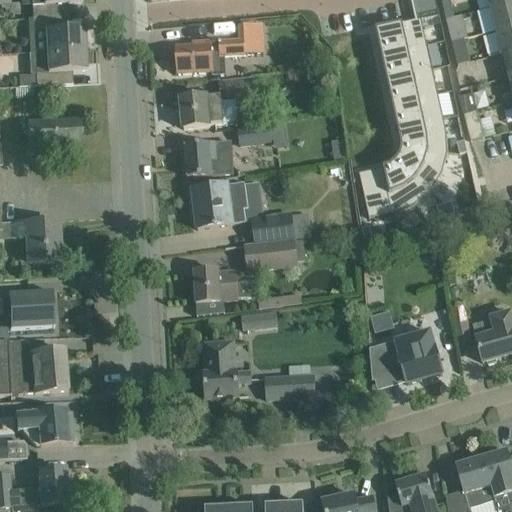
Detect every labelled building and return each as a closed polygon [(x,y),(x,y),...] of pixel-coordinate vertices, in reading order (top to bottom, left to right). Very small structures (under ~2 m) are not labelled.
[(31,0),(33,21),(60,20),(60,7),(82,5),(81,0),(31,0)] [(426,7),(423,0),(420,0),(413,2),(415,10),(426,7)] [(511,0),(487,0),(490,9),(511,3),(511,0)] [(511,3),(490,9),(496,32),(511,28),(511,3)] [(438,13),(436,5),(426,7),(427,16),(438,13)] [(427,16),(426,7),(415,10),(417,18),(427,16)] [(454,8),(444,10),(446,20),(456,18),(454,8)] [(28,22),(30,54),(33,54),(84,52),(83,30),(61,31),(60,20),(33,21),(28,22)] [(460,20),(446,23),(449,34),(462,31),(460,20)] [(417,22),(376,32),(382,57),(427,47),(425,37),(421,22),(417,22)] [(193,49),(177,50),(178,77),(212,75),(212,79),(225,78),(224,58),(265,55),(263,25),(240,26),(240,42),(219,43),(219,44),(193,45),(193,49)] [(497,35),(483,39),(489,59),(511,53),(511,28),(496,32),(497,35)] [(427,47),(382,57),(387,82),(432,72),(427,47)] [(33,54),(30,54),(31,77),(37,77),(37,89),(44,88),(64,87),(63,75),(86,73),(85,52),(33,54)] [(511,53),(489,59),(481,61),(484,72),(505,67),(508,79),(511,77),(511,53)] [(481,61),(463,66),(466,79),(484,74),(484,72),(481,61)] [(432,72),(387,82),(393,107),(438,96),(432,72)] [(220,84),(222,102),(253,99),(251,81),(220,84)] [(438,96),(393,107),(398,131),(443,121),(443,120),(438,99),(438,96)] [(472,96),(458,100),(463,117),(477,113),(472,96)] [(181,102),(184,130),(210,127),(210,126),(222,125),(219,99),(207,100),(207,99),(181,102)] [(463,117),(465,124),(470,144),(484,140),(477,113),(463,117)] [(443,121),(398,131),(401,143),(402,149),(402,151),(448,155),(446,134),(443,121)] [(27,124),(28,152),(82,149),(80,122),(27,124)] [(507,127),(496,130),(497,137),(509,134),(507,127)] [(238,131),(240,149),(273,145),(271,128),(238,131)] [(344,143),(332,145),(335,163),(347,161),(344,143)] [(467,155),(465,143),(457,145),(459,157),(467,155)] [(187,180),(226,178),(234,177),(231,145),(185,148),(187,180)] [(398,161),(396,163),(431,194),(442,176),(448,155),(402,151),(401,154),(400,157),(399,159),(398,161)] [(387,169),(384,170),(395,215),(415,207),(431,194),(396,163),(395,165),(392,167),(389,168),(387,169)] [(380,171),(359,176),(369,221),(395,215),(384,170),(380,171)] [(249,210),(245,185),(228,188),(228,187),(189,192),(191,211),(195,211),(198,232),(233,228),(233,227),(245,226),(243,211),(249,210)] [(452,204),(444,206),(447,218),(455,216),(452,204)] [(447,218),(444,206),(436,208),(439,220),(447,218)] [(253,225),(255,250),(305,243),(311,242),(308,219),(253,225)] [(57,224),(0,228),(1,233),(0,233),(0,243),(18,242),(20,269),(31,269),(31,266),(59,264),(57,224)] [(365,243),(373,241),(370,229),(362,231),(365,243)] [(307,263),(305,243),(255,250),(245,252),(247,274),(299,268),(299,264),(307,263)] [(255,300),(253,274),(237,276),(237,273),(218,274),(218,273),(195,275),(196,307),(220,305),(239,305),(239,301),(255,300)] [(458,278),(449,280),(450,288),(459,286),(458,278)] [(52,293),(8,296),(10,331),(54,329),(52,293)] [(464,306),(449,309),(457,347),(472,343),(464,306)] [(476,342),(482,365),(511,356),(511,312),(489,319),(489,323),(473,327),(477,341),(476,342)] [(241,316),(242,331),(278,330),(278,315),(241,316)] [(392,329),(388,315),(371,320),(375,334),(392,329)] [(371,352),(369,352),(370,354),(371,364),(372,384),(398,377),(397,373),(403,371),(407,386),(442,377),(436,357),(434,351),(430,334),(397,344),(371,352)] [(0,398),(12,398),(12,397),(20,396),(20,395),(35,394),(35,396),(47,395),(67,393),(64,353),(44,354),(31,354),(31,355),(16,357),(17,363),(9,363),(7,344),(11,343),(8,343),(0,343),(0,398)] [(204,346),(206,376),(204,376),(206,403),(239,401),(238,387),(251,386),(250,374),(237,375),(237,374),(236,374),(234,345),(204,346)] [(266,381),(267,403),(315,400),(314,378),(266,381)] [(72,444),(71,427),(66,428),(65,414),(53,415),(52,407),(14,411),(16,435),(22,435),(35,449),(67,446),(67,445),(72,444)] [(507,453),(482,461),(494,503),(496,511),(502,511),(511,507),(511,467),(507,453)] [(471,511),(494,503),(482,461),(481,461),(480,457),(468,461),(469,465),(456,468),(465,498),(466,497),(470,509),(459,511),(471,511)] [(23,491),(11,492),(9,475),(0,475),(0,509),(12,508),(12,511),(37,511),(37,507),(41,506),(41,508),(67,506),(65,472),(38,474),(40,489),(23,490),(23,491)] [(435,511),(432,500),(433,499),(427,477),(395,487),(398,498),(388,502),(388,511),(435,511)] [(323,511),(375,511),(372,500),(356,503),(354,497),(322,505),(323,511)] [(242,503),(227,503),(228,509),(227,511),(253,511),(253,508),(242,509),(242,503)]
